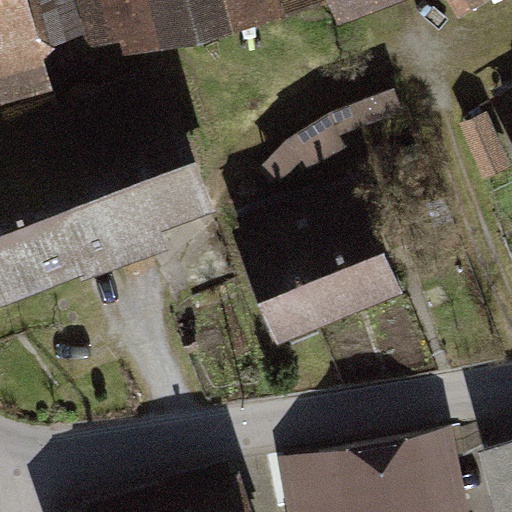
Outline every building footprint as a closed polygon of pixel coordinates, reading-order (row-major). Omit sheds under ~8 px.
[(0,0),(0,30),(29,23),(22,0),(0,0)] [(22,0),(29,23),(41,51),(55,39),(89,33),(125,26),(118,0),(22,0)] [(118,0),(125,26),(128,41),(221,19),(216,0),(118,0)] [(261,0),(216,0),(221,19),(264,10),(261,0)] [(0,30),(0,133),(31,122),(20,91),(49,80),(41,51),(29,23),(0,30)] [(0,278),(155,222),(149,205),(181,193),(174,176),(193,169),(157,73),(61,109),(49,80),(20,91),(31,122),(0,133),(0,278)] [(340,142),(328,111),(290,136),(304,152),(297,158),(305,166),(310,160),(312,161),(340,142)] [(487,166),(505,158),(485,115),(467,123),(487,166)] [(242,223),(282,324),(393,280),(362,201),(359,202),(355,192),(343,197),(347,207),(289,230),(280,208),(242,223)] [(298,500),(328,494),(330,511),(453,511),(436,426),(320,448),(320,453),(285,456),(293,501),(298,500)] [(511,511),(511,436),(485,444),(504,511),(511,511)] [(238,511),(225,472),(92,509),(92,511),(238,511)] [(330,511),(328,494),(298,500),(300,511),(330,511)]
